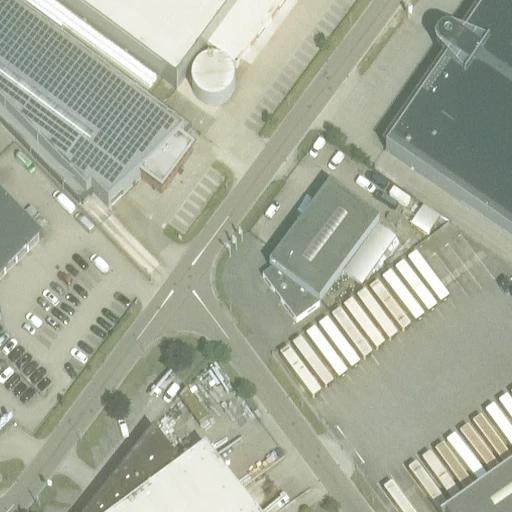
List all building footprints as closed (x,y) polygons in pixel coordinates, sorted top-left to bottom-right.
[(16,0),(0,0),(0,124),(79,206),(79,205),(91,194),(108,210),(140,179),(161,195),(193,152),(179,142),(191,130),(16,0)] [(53,0),(176,91),(207,48),(236,70),(243,59),(287,0),(53,0)] [(511,0),(490,0),(461,43),(453,37),(450,35),(446,35),(443,36),(440,38),(438,40),(436,43),(436,45),(436,48),(436,51),(438,54),(440,56),(448,61),(386,152),(511,239),(511,0)] [(214,62),(211,62),(208,62),(205,63),(202,64),(201,65),(199,66),(197,68),(195,70),(193,72),(192,75),(191,77),(190,79),(190,80),(190,83),(190,85),(190,86),(190,88),(191,91),(192,93),(194,96),(196,98),(197,100),(200,101),(202,103),(205,104),(208,105),(210,105),(213,105),(215,104),(218,104),(221,103),(223,101),(225,100),(227,98),(228,97),(230,94),(231,92),(232,89),(233,86),(233,84),(233,82),(232,81),(232,79),(231,76),(230,74),(229,71),(227,69),(225,67),(222,65),(219,64),(217,63),(214,62)] [(379,223),(330,187),(269,268),(272,270),(262,278),(296,323),(318,306),(379,223)] [(0,195),(0,319),(0,320),(0,319),(0,279),(42,239),(0,195)] [(433,232),(445,214),(429,203),(417,221),(433,232)] [(362,287),(396,240),(377,226),(343,274),(362,287)] [(249,511),(205,452),(181,470),(153,433),(90,511),(249,511)] [(511,511),(511,469),(454,511),(511,511)]
